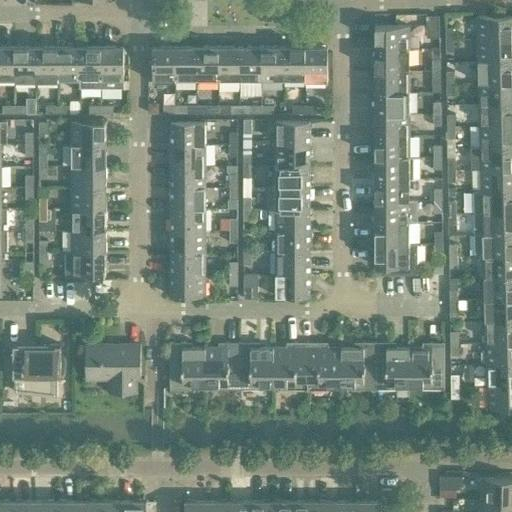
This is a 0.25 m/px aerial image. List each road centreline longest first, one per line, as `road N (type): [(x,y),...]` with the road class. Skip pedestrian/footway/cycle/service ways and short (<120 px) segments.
road 1 (residential): [(425,511),(424,469),(163,468)]
road 2 (residential): [(342,306),(342,4)]
road 3 (residential): [(138,310),(138,14)]
road 4 (residential): [(138,310),(342,306)]
road 5 (residential): [(342,4),(511,0)]
road 6 (residential): [(163,468),(0,468)]
road 7 (residential): [(0,14),(138,14)]
road 8 (residential): [(0,310),(138,310)]
